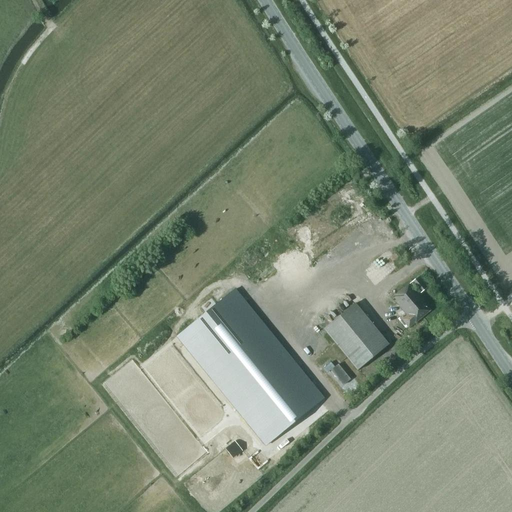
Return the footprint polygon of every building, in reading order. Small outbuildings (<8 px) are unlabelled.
[(424,303),(426,302),(414,288),(416,286),(421,293),(429,287),(421,275),(412,282),(413,284),(411,285),(410,284),(393,298),(406,314),(400,318),(409,328),(430,311),(424,303)] [(323,399),(234,290),(177,337),(266,446),(323,399)] [(357,371),(389,345),(355,303),(324,329),(357,371)] [(328,372),(331,370),(343,385),(350,379),(338,364),(334,367),(331,362),(324,367),(328,372)] [(241,449),(234,441),(225,449),(231,456),(241,449)]
